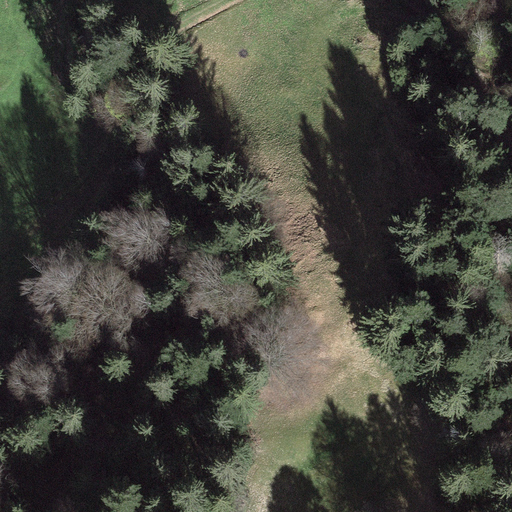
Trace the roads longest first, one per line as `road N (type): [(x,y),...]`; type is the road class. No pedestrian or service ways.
road 1 (track): [(0,247),(90,184),(156,46),(176,25),(227,0)]
road 2 (track): [(405,0),(511,127)]
